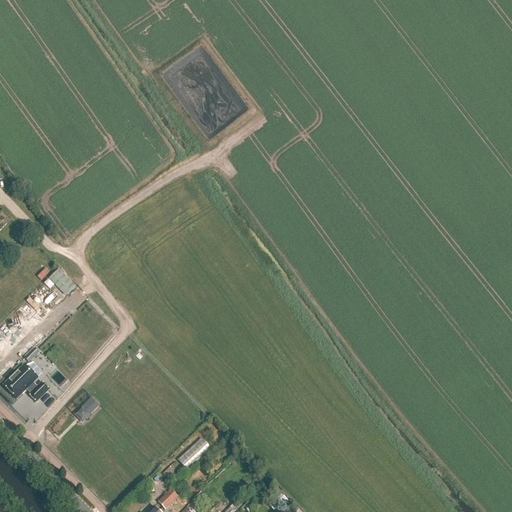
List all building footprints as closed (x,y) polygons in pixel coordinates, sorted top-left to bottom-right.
[(49,280),(65,297),(75,287),(59,270),(49,280)] [(44,285),(50,291),(54,286),(48,281),(44,285)] [(29,364),(39,354),(34,349),(24,360),(29,364)] [(3,387),(16,400),(27,390),(31,395),(29,396),(36,403),(49,391),(42,384),(34,391),(30,386),(37,379),(24,366),(3,387)] [(76,416),(84,423),(92,414),(83,407),(76,416)] [(179,460),(188,469),(212,447),(203,438),(179,460)] [(175,463),(163,475),(172,485),(184,473),(175,463)] [(165,511),(178,498),(171,491),(158,503),(165,511)] [(235,511),(242,506),(237,501),(226,511),(235,511)]
